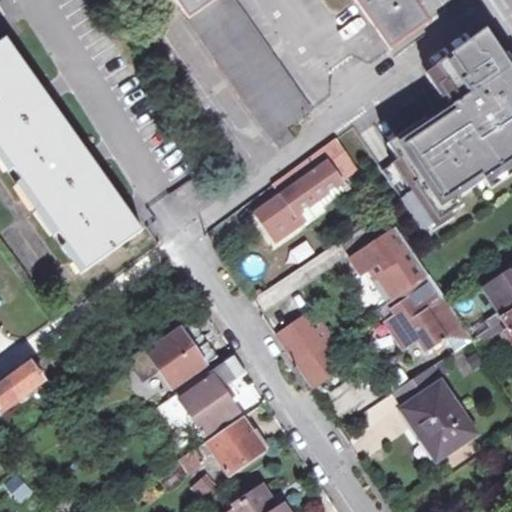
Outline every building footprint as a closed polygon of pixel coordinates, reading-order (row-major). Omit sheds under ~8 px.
[(174,0),(188,19),(216,0),(174,0)] [(232,0),(216,0),(188,19),(186,20),(269,138),(285,127),(310,110),(232,0)] [(352,0),(388,50),(427,23),(422,17),(410,0),(397,0),(394,2),(393,0),(352,0)] [(511,73),(501,57),(484,33),(436,67),(445,82),(438,86),(450,104),(456,113),(428,130),(422,122),(387,146),(397,161),(399,159),(415,184),(413,185),(436,221),(461,205),(456,197),(511,160),(511,73)] [(0,43),(0,151),(86,272),(141,232),(5,41),(0,43)] [(511,73),(511,64),(505,54),(501,57),(511,73)] [(445,82),(436,67),(429,73),(438,86),(445,82)] [(450,104),(422,122),(428,130),(456,113),(450,104)] [(285,127),(269,138),(278,150),(294,138),(285,127)] [(275,184),(283,196),(327,165),(337,177),(354,166),(337,140),(275,184)] [(327,165),(283,196),(258,213),(277,240),(302,221),(297,213),(340,184),(337,177),(327,165)] [(297,213),(302,221),(306,227),(318,219),(324,208),(345,193),(340,184),(297,213)] [(396,229),(384,210),(338,242),(360,273),(376,263),(382,272),(377,275),(390,295),(408,283),(413,280),(402,265),(410,260),(398,241),(394,244),(387,235),(396,229)] [(297,263),(314,253),(306,240),(289,250),(297,263)] [(511,257),(477,280),(480,284),(502,318),(504,321),(502,322),(506,328),(511,336),(511,257)] [(358,278),(375,300),(383,294),(367,272),(358,278)] [(480,284),(477,280),(468,286),(471,290),(480,284)] [(408,283),(390,295),(393,300),(411,288),(408,283)] [(411,288),(393,300),(388,304),(397,317),(387,324),(396,337),(401,334),(410,348),(420,340),(429,352),(463,329),(435,286),(429,290),(438,303),(426,310),(411,288)] [(504,321),(502,318),(470,339),(476,349),(506,328),(502,322),(504,321)] [(336,374),(329,364),(333,361),(325,348),(335,342),(320,320),(304,331),(301,326),(284,338),(302,364),(297,367),(311,390),(336,374)] [(191,322),(179,331),(146,355),(158,372),(170,389),(216,358),(206,344),(194,352),(189,345),(201,337),(191,322)] [(206,344),(201,337),(189,345),(194,352),(206,344)] [(142,384),(158,372),(143,351),(127,362),(142,384)] [(183,418),(189,426),(195,422),(204,435),(237,413),(222,391),(247,374),(235,357),(209,374),(213,379),(180,401),(189,414),(183,418)] [(0,413),(41,384),(38,380),(42,376),(35,366),(30,370),(26,364),(0,382),(0,413)] [(434,368),(393,395),(403,411),(402,412),(422,441),(427,438),(441,458),(474,435),(440,386),(440,377),(434,368)] [(189,414),(180,401),(175,395),(151,411),(170,439),(189,426),(183,418),(189,414)] [(373,424),(394,408),(385,397),(365,413),(373,424)] [(231,476),(264,453),(251,434),(254,432),(245,418),(209,442),(231,476)] [(436,462),(441,458),(427,438),(422,441),(436,462)] [(191,469),(203,462),(195,451),(184,458),(191,469)] [(198,500),(215,490),(206,476),(190,486),(198,500)] [(52,511),(81,511),(63,485),(41,500),(52,511)] [(287,511),(284,508),(278,511),(263,489),(235,508),(238,511),(287,511)]
